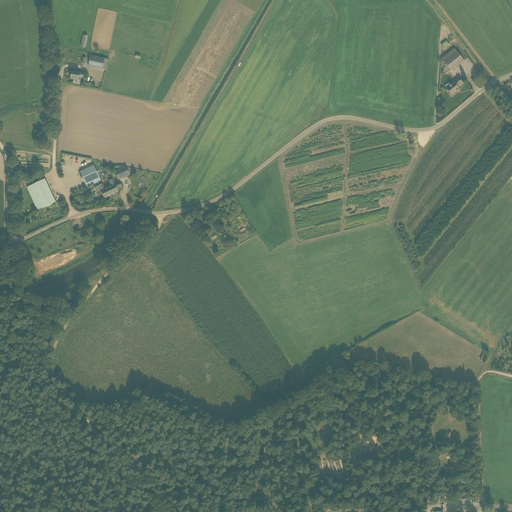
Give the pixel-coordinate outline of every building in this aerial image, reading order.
[(464,61),(454,49),(441,59),(451,71),(464,61)] [(88,67),(92,68),(102,70),(104,60),(91,57),(88,67)] [(81,77),(83,78),(83,74),(72,72),(71,79),(74,80),(73,84),(80,85),(81,77)] [(458,78),(446,88),(452,96),(459,90),(458,88),(463,84),(458,78)] [(94,166),(80,172),(87,187),(101,181),(94,166)] [(126,167),(115,172),(118,180),(129,175),(126,167)] [(45,179),(27,188),(37,211),(55,202),(45,179)] [(119,192),(118,190),(122,188),(120,182),(115,184),(113,179),(109,181),(111,186),(108,187),(111,195),(119,192)] [(95,188),(97,194),(100,200),(104,198),(104,199),(111,195),(108,187),(105,189),(101,182),(97,184),(99,186),(95,188)]
